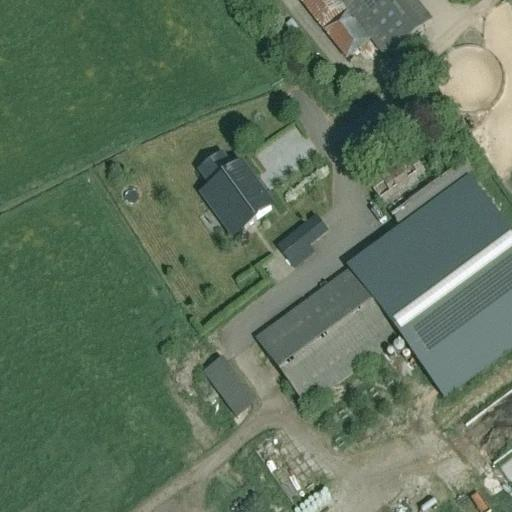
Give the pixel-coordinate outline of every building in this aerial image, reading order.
[(411,0),(339,0),(385,57),(429,22),(411,0)] [(350,80),(366,75),(361,57),(345,62),(350,80)] [(252,149),(297,216),(336,189),(290,122),(252,149)] [(276,210),(242,164),(234,170),(223,154),(197,172),(209,188),(199,195),(232,242),(276,210)] [(255,341),(307,409),(401,339),(444,398),(511,347),(511,236),(472,182),(255,341)] [(390,183),(372,189),(377,203),(395,197),(390,183)] [(387,213),(394,221),(422,199),(415,190),(387,213)] [(277,241),(287,234),(275,216),(265,223),(277,241)] [(313,255),(297,234),(278,248),(294,269),(313,255)] [(202,369),(231,416),(248,406),(219,358),(202,369)] [(441,511),(419,482),(378,511),(441,511)]
